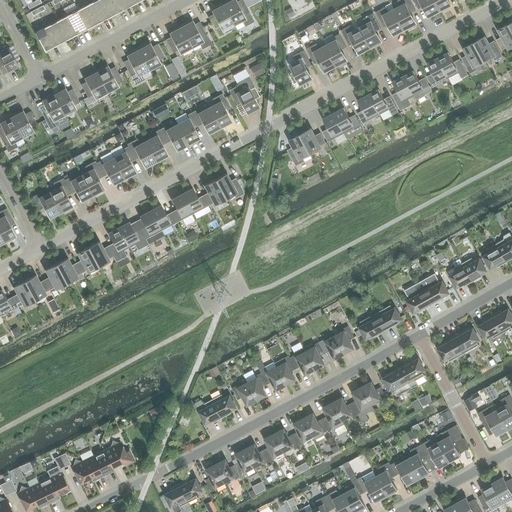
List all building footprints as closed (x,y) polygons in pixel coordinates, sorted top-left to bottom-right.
[(90,0),(87,2),(98,22),(109,17),(100,0),(94,0),(92,2),(90,0)] [(100,0),(109,17),(120,11),(113,0),(100,0)] [(113,0),(120,11),(129,6),(126,0),(113,0)] [(228,0),(222,4),(233,25),(241,20),(244,26),(253,21),(241,0),(240,0),(241,0),(237,2),(236,3),(234,0),(231,0),(229,1),(228,0)] [(400,6),(394,9),(404,29),(406,28),(407,30),(415,25),(414,24),(415,23),(409,10),(413,8),(415,11),(415,10),(409,0),(397,0),(397,1),(400,6)] [(428,16),(439,11),(433,0),(413,0),(418,9),(417,6),(421,4),(428,16)] [(433,0),(439,11),(440,10),(441,12),(449,7),(449,6),(450,5),(447,0),(433,0)] [(87,28),(98,22),(87,2),(84,3),(85,5),(77,9),(87,28)] [(222,30),(233,25),(222,4),(216,7),(217,8),(212,10),(214,14),(213,15),(209,17),(208,17),(215,29),(220,26),(222,30)] [(394,35),(404,29),(394,9),(388,12),(385,7),(375,12),(383,27),(384,27),(382,24),(386,22),(387,22),(394,35)] [(76,8),(65,13),(76,34),(87,28),(77,9),(76,8)] [(286,10),(290,18),(295,15),(291,8),(286,10)] [(64,16),(57,20),(67,39),(76,34),(65,13),(63,15),(64,16)] [(365,24),(359,27),(370,47),(371,47),(372,48),(380,44),(379,42),(381,41),(374,29),(375,29),(374,28),(378,26),(380,29),(372,14),(362,19),(365,24)] [(48,22),(45,24),(56,45),(67,39),(57,20),(49,24),(48,22)] [(186,23),(180,26),(191,47),(199,43),(202,48),(210,44),(199,22),(198,22),(199,23),(195,25),(194,25),(193,25),(191,21),(187,24),(186,23)] [(508,48),(511,46),(511,30),(508,23),(498,29),(503,38),(497,41),(501,47),(506,44),(508,48)] [(44,51),(56,45),(45,24),(42,26),(43,28),(34,32),(44,51)] [(359,53),(370,47),(359,27),(354,30),(351,25),(340,30),(349,46),(349,45),(348,42),(352,40),(352,41),(352,40),(359,53)] [(180,53),(191,47),(180,26),(174,29),(174,31),(170,33),(171,37),(171,38),(167,40),(166,39),(166,40),(172,52),(178,49),(180,53)] [(309,35),(316,31),(313,26),(306,29),(309,35)] [(335,40),(325,46),(335,66),(336,65),(337,67),(346,62),(345,61),(346,60),(339,47),(340,47),(344,44),(345,47),(346,47),(339,34),(334,37),(335,40)] [(484,36),(474,42),(484,61),(492,57),(494,60),(502,56),(495,43),(489,46),(484,36)] [(474,67),(484,61),(474,42),(463,47),(468,57),(463,60),(466,66),(472,63),(474,67)] [(324,71),(335,66),(325,46),(319,49),(316,43),(306,49),(314,64),(313,61),(317,59),(318,59),(324,71)] [(144,45),(137,48),(149,69),(160,64),(157,60),(163,57),(157,45),(156,45),(152,47),(151,48),(149,44),(144,46),(144,45)] [(12,46),(8,48),(16,63),(20,61),(12,46)] [(0,62),(2,61),(7,70),(6,70),(7,71),(17,65),(16,63),(8,48),(8,47),(0,51),(0,62)] [(141,74),(149,69),(137,48),(131,52),(132,53),(127,55),(129,59),(128,60),(124,62),(123,62),(135,84),(143,79),(141,74)] [(298,81),(300,84),(312,78),(305,66),(305,65),(309,63),(311,66),(311,65),(303,50),(293,56),(296,61),(290,64),(294,72),(290,75),(294,83),(298,81)] [(454,64),(448,52),(437,58),(448,77),(452,85),(462,80),(461,78),(467,75),(460,61),(454,64)] [(248,60),(251,66),(261,61),(258,55),(248,60)] [(438,83),(448,77),(437,58),(427,63),(434,75),(428,78),(431,84),(437,81),(438,83)] [(179,77),(171,63),(164,66),(172,80),(179,77)] [(260,63),(251,68),(256,77),(265,72),(260,63)] [(101,68),(95,71),(106,92),(117,86),(115,82),(121,79),(114,67),(114,68),(110,70),(109,70),(107,66),(102,69),(101,68)] [(95,98),(106,92),(95,71),(89,74),(89,75),(85,78),(87,82),(86,82),(82,85),(82,84),(81,85),(88,97),(93,94),(95,98)] [(420,83),(413,71),(403,76),(413,96),(414,96),(415,98),(418,99),(425,95),(425,94),(431,90),(425,80),(420,83)] [(407,99),(413,96),(403,76),(392,82),(399,94),(393,97),(400,110),(410,105),(407,99)] [(258,96),(254,88),(249,91),(247,87),(241,90),(238,85),(228,90),(236,105),(237,105),(235,102),(239,100),(240,100),(247,113),(258,107),(254,99),(258,96)] [(59,90),(53,93),(64,114),(75,109),(73,105),(78,102),(72,90),(71,90),(67,92),(66,92),(64,89),(60,91),(59,90)] [(378,89),(368,95),(378,114),(389,109),(391,115),(397,111),(390,98),(385,101),(378,89)] [(53,120),(64,114),(53,93),(46,97),(47,98),(42,100),(44,104),(43,105),(44,105),(40,107),(39,107),(45,119),(51,116),(53,120)] [(214,104),(210,107),(220,127),(221,128),(230,124),(229,122),(230,121),(224,109),(224,108),(228,106),(229,109),(230,109),(222,93),(212,99),(214,104)] [(368,120),(378,114),(368,95),(358,100),(364,112),(358,115),(361,121),(367,118),(368,120)] [(196,109),(191,112),(198,126),(198,125),(197,123),(197,122),(201,120),(201,121),(202,120),(208,133),(220,127),(210,107),(198,113),(196,109)] [(333,113),(344,133),(354,127),(353,125),(359,122),(356,117),(350,120),(344,108),(333,113)] [(160,116),(156,109),(152,111),(156,119),(160,116)] [(17,113),(10,116),(21,137),(32,131),(30,127),(36,124),(29,112),(29,113),(25,115),(25,114),(24,115),(22,111),(17,114),(17,113)] [(188,118),(178,124),(189,143),(189,145),(198,141),(197,139),(198,138),(192,126),(192,125),(196,123),(198,126),(191,112),(186,115),(188,118)] [(332,136),(333,138),(344,133),(333,113),(323,119),(329,131),(323,134),(326,139),(332,136)] [(13,141),(21,137),(10,116),(4,119),(5,120),(0,123),(2,127),(1,127),(0,128),(0,136),(8,151),(16,146),(13,141)] [(164,126),(159,129),(166,142),(167,142),(165,140),(165,139),(169,137),(170,137),(177,150),(189,143),(178,124),(166,130),(164,126)] [(310,128),(300,134),(310,153),(320,148),(318,144),(324,141),(321,135),(315,138),(310,128)] [(156,135),(146,140),(157,160),(158,162),(166,157),(165,156),(167,155),(160,142),(164,140),(165,140),(166,143),(166,142),(159,129),(154,132),(156,135)] [(294,149),(289,152),(293,160),(296,165),(299,163),(303,161),(302,158),(310,153),(300,134),(289,139),(294,149)] [(145,167),(157,160),(146,140),(140,144),(137,139),(126,144),(127,146),(134,159),(135,159),(133,157),(134,156),(133,156),(138,154),(145,167)] [(115,157),(125,177),(126,179),(134,174),(133,173),(135,172),(128,159),(129,159),(128,159),(132,157),(133,157),(134,159),(127,146),(122,149),(124,152),(115,157)] [(113,184),(125,177),(115,157),(103,164),(101,160),(96,163),(103,176),(102,173),(106,171),(113,184)] [(83,174),(93,194),(94,196),(102,191),(102,190),(103,189),(96,176),(97,176),(101,174),(102,176),(103,176),(96,163),(95,161),(84,166),(87,172),(83,174)] [(225,173),(215,179),(225,199),(234,194),(235,197),(239,195),(243,193),(240,188),(236,180),(230,183),(225,173)] [(81,200),(93,194),(83,174),(71,180),(69,177),(68,178),(64,180),(71,193),(70,190),(74,188),(81,200)] [(55,189),(51,191),(61,211),(62,212),(71,208),(70,207),(71,206),(65,193),(69,190),(69,191),(71,193),(64,180),(63,178),(52,183),(55,189)] [(210,194),(204,197),(207,203),(213,200),(215,204),(225,199),(215,179),(204,184),(210,194)] [(192,188),(182,194),(192,213),(203,208),(202,206),(207,203),(204,197),(198,200),(192,188)] [(49,217),(61,211),(51,191),(39,197),(37,194),(32,197),(39,210),(38,207),(42,205),(43,205),(49,217)] [(178,211),(172,214),(175,220),(181,217),(182,219),(192,213),(182,194),(171,199),(178,211)] [(175,220),(172,214),(167,217),(160,205),(150,211),(160,230),(171,225),(170,223),(175,220)] [(0,232),(5,241),(5,243),(14,238),(13,237),(14,236),(8,223),(12,220),(13,223),(14,223),(6,208),(0,211),(0,232)] [(160,230),(150,211),(140,216),(146,228),(140,231),(143,237),(144,237),(147,244),(163,236),(160,230)] [(495,215),(499,221),(503,218),(500,212),(495,215)] [(143,237),(140,231),(135,234),(129,222),(118,228),(129,247),(134,244),(137,249),(147,244),(144,237),(143,237)] [(123,250),(129,247),(118,228),(108,233),(114,245),(109,248),(112,254),(116,261),(126,256),(123,250)] [(191,232),(184,236),(188,243),(195,239),(191,232)] [(503,239),(496,243),(506,262),(511,258),(511,236),(509,232),(503,236),(503,239)] [(98,241),(88,247),(98,266),(108,261),(106,257),(112,254),(109,248),(103,251),(98,241)] [(497,267),(506,262),(496,243),(487,249),(489,253),(483,256),(490,268),(496,264),(497,267)] [(82,262),(77,265),(80,271),(85,268),(88,272),(98,266),(88,247),(77,252),(82,262)] [(436,256),(440,264),(446,261),(441,253),(436,256)] [(471,257),(462,263),(472,281),(482,276),(482,275),(481,276),(480,273),(486,270),(479,259),(473,262),(471,258),(472,258),(471,257)] [(66,258),(56,263),(66,283),(76,278),(74,273),(80,271),(77,265),(71,268),(66,258)] [(50,279),(45,282),(48,287),(54,285),(56,289),(66,283),(56,263),(45,269),(50,279)] [(463,287),(472,281),(462,263),(453,268),(453,269),(455,272),(449,276),(456,287),(462,284),(463,286),(463,287)] [(34,275),(24,280),(34,300),(45,294),(43,290),(48,287),(45,282),(39,284),(34,275)] [(437,278),(422,287),(432,304),(447,296),(447,295),(446,296),(445,294),(448,292),(442,281),(439,283),(437,279),(438,279),(437,278)] [(19,295),(13,298),(16,304),(22,301),(24,305),(34,300),(24,280),(23,281),(22,280),(17,282),(18,283),(14,286),(19,295)] [(416,313),(432,304),(422,287),(407,296),(408,296),(410,299),(407,301),(413,312),(416,311),(417,312),(416,312),(416,313)] [(1,290),(0,290),(0,312),(1,315),(12,309),(11,307),(16,304),(13,298),(8,301),(1,290)] [(47,302),(50,307),(55,305),(53,299),(47,302)] [(390,305),(375,313),(384,331),(400,322),(399,322),(398,321),(401,319),(395,308),(392,309),(390,306),(390,305)] [(501,310),(491,315),(502,333),(511,328),(511,327),(511,328),(509,324),(511,322),(511,316),(508,309),(502,313),(501,310)] [(369,339),(384,331),(375,313),(359,322),(360,322),(362,326),(359,327),(365,338),(368,337),(369,338),(369,339)] [(493,339),(502,333),(491,315),(482,320),(482,321),(483,321),(484,323),(478,326),(485,338),(490,334),(493,338),(492,338),(493,339)] [(344,331),(335,336),(344,354),(344,353),(353,348),(349,340),(354,337),(348,326),(342,329),(344,331)] [(469,328),(454,336),(463,353),(479,345),(478,344),(478,345),(476,341),(479,339),(473,328),(470,330),(469,328)] [(344,354),(335,336),(325,341),(324,339),(319,342),(325,353),(330,350),(334,358),(343,353),(344,354)] [(448,362),(463,353),(454,336),(439,345),(440,346),(437,348),(444,359),(446,358),(448,361),(448,362)] [(315,347),(305,352),(315,370),(315,369),(324,364),(320,356),(325,353),(319,342),(313,345),(315,347)] [(295,354),(290,357),(296,369),(301,366),(305,374),(314,369),(315,370),(305,352),(303,348),(294,353),(295,354)] [(296,369),(290,357),(275,365),(276,367),(286,385),(286,384),(295,380),(290,372),(296,369)] [(415,358),(400,366),(409,384),(425,375),(424,375),(422,371),(424,370),(418,359),(416,360),(415,359),(415,358)] [(394,392),(409,384),(400,366),(384,375),(385,375),(386,376),(383,378),(389,389),(392,388),(394,391),(394,392)] [(285,385),(286,385),(276,367),(267,372),(266,370),(261,373),(267,384),(272,382),(276,389),(285,385)] [(261,387),(267,384),(261,373),(255,376),(256,378),(247,383),(257,401),(256,400),(265,395),(261,387)] [(456,385),(461,382),(458,377),(453,380),(456,385)] [(361,386),(370,404),(380,399),(381,401),(386,398),(380,387),(375,390),(371,382),(362,387),(361,386)] [(256,401),(257,401),(247,383),(238,388),(237,386),(231,388),(237,400),(243,397),(247,405),(256,400),(256,401)] [(356,400),(351,403),(357,414),(363,411),(362,409),(370,404),(361,386),(361,387),(352,392),(356,400)] [(221,394),(212,399),(222,418),(231,413),(229,410),(235,407),(229,395),(223,399),(221,395),(222,395),(221,394)] [(424,395),(418,398),(422,405),(428,403),(424,395)] [(504,405),(496,410),(507,429),(511,426),(511,413),(511,412),(511,411),(511,400),(509,395),(501,400),(504,405)] [(475,403),(471,396),(463,400),(469,410),(474,407),(473,404),(475,403)] [(352,417),(357,414),(351,403),(346,406),(342,398),(333,403),(332,402),(341,420),(351,415),(352,417)] [(212,423),(222,418),(212,399),(205,403),(201,400),(195,403),(205,423),(211,420),(212,422),(212,423)] [(327,416),(322,419),(328,430),(334,427),(332,425),(341,420),(332,402),(332,403),(323,408),(327,416)] [(161,404),(153,408),(156,413),(164,409),(161,404)] [(496,435),(507,429),(496,410),(490,413),(487,408),(477,413),(484,427),(490,424),(496,435)] [(443,412),(447,420),(452,417),(448,409),(443,412)] [(303,418),(312,436),(315,441),(324,436),(323,433),(328,430),(322,419),(317,421),(313,414),(304,418),(303,418)] [(303,440),(312,436),(303,418),(303,419),(294,423),(298,431),(293,434),(299,446),(304,443),(303,440)] [(444,438),(439,441),(449,461),(460,455),(454,443),(462,439),(455,425),(441,433),(444,438)] [(274,433),(283,451),(292,446),(293,448),(299,446),(293,434),(287,437),(283,429),(274,434),(274,433)] [(274,456),(283,451),(274,433),(273,433),(274,434),(265,439),(269,447),(264,449),(269,461),(275,458),(274,456)] [(430,439),(420,445),(427,458),(432,455),(439,467),(449,461),(439,441),(433,445),(430,439)] [(124,466),(134,461),(129,450),(125,452),(120,442),(118,443),(112,441),(110,447),(104,450),(112,467),(122,462),(124,466)] [(264,464),(269,461),(264,449),(258,452),(254,444),(245,449),(245,448),(244,449),(254,466),(263,462),(264,464)] [(422,461),(427,458),(420,445),(410,450),(413,456),(408,459),(418,478),(429,473),(422,461)] [(254,466),(244,449),(245,449),(235,454),(240,462),(234,465),(240,476),(246,473),(245,471),(254,466)] [(112,467),(104,450),(93,455),(103,476),(112,472),(110,468),(112,467)] [(64,467),(70,464),(65,453),(59,455),(64,467)] [(64,467),(59,455),(53,458),(59,469),(64,467)] [(103,476),(93,455),(81,461),(90,478),(92,477),(94,481),(103,476)] [(79,483),(90,478),(81,461),(80,461),(74,459),(72,465),(71,466),(79,483)] [(407,484),(418,478),(408,459),(396,465),(395,462),(390,465),(395,475),(400,472),(407,484)] [(215,464),(224,482),(234,477),(235,479),(240,476),(234,465),(229,468),(225,460),(216,464),(215,464)] [(390,478),(395,475),(390,465),(388,462),(378,467),(381,473),(376,476),(386,496),(397,490),(390,478)] [(215,486),(224,482),(215,464),(215,465),(206,469),(210,477),(205,480),(211,491),(216,489),(215,486)] [(357,479),(350,466),(345,468),(352,482),(357,479)] [(51,476),(50,477),(58,494),(69,489),(61,471),(59,472),(53,470),(51,476)] [(375,502),(386,496),(376,476),(365,482),(362,476),(357,479),(364,492),(369,490),(375,502)] [(50,477),(39,482),(49,503),(57,499),(56,495),(58,494),(50,477)] [(496,479),(491,481),(502,502),(511,498),(511,500),(511,480),(511,479),(506,482),(503,477),(497,480),(496,479)] [(16,490),(10,479),(5,482),(10,493),(16,490)] [(188,479),(179,484),(188,502),(198,498),(198,497),(197,497),(195,493),(201,490),(195,479),(189,482),(188,479),(189,479),(188,479)] [(354,487),(344,493),(353,511),(355,511),(365,507),(359,495),(364,492),(357,479),(352,482),(354,487)] [(497,511),(495,507),(502,502),(491,481),(486,484),(487,485),(481,489),(484,494),(478,497),(486,511),(497,511)] [(0,485),(5,496),(10,493),(5,482),(0,484),(0,485)] [(39,482),(27,488),(36,505),(38,504),(40,507),(49,503),(39,482)] [(165,494),(171,506),(173,511),(179,511),(182,510),(180,507),(188,502),(179,484),(169,488),(169,489),(170,489),(171,491),(165,494)] [(25,510),(36,505),(27,488),(26,488),(20,486),(18,492),(17,493),(25,510)] [(248,491),(252,498),(257,495),(253,488),(248,491)] [(336,490),(325,496),(332,509),(337,507),(339,511),(353,511),(344,493),(339,495),(336,490)] [(332,509),(325,496),(315,501),(318,507),(312,510),(313,511),(327,511),(332,509)] [(0,511),(12,511),(6,498),(4,499),(0,497),(0,511)] [(459,499),(454,502),(459,511),(481,511),(474,499),(468,502),(466,497),(460,500),(459,499)] [(218,511),(212,500),(204,504),(208,511),(218,511)] [(459,511),(454,502),(449,505),(450,506),(444,509),(445,511),(459,511)]
